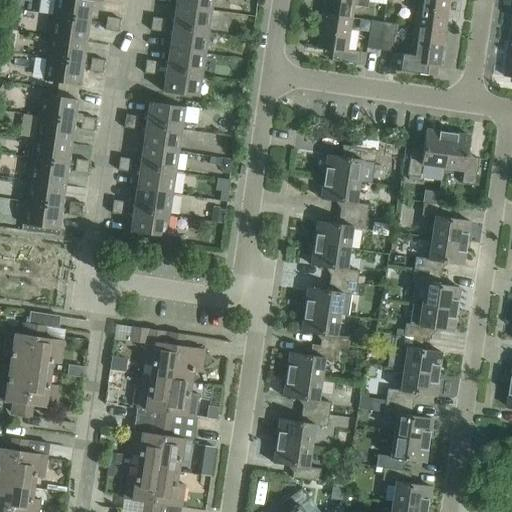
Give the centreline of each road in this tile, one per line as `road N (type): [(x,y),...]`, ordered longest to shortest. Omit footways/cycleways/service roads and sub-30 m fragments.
road 1 (residential): [(453,511),(510,108)]
road 2 (residential): [(87,274),(110,107),(127,84),(139,0)]
road 3 (residential): [(87,274),(84,291),(102,314),(82,511)]
road 4 (residential): [(250,299),(245,261),(271,73)]
road 5 (residential): [(230,511),(257,331),(250,299)]
road 6 (residential): [(469,102),(271,73)]
road 7 (residential): [(250,299),(87,274)]
